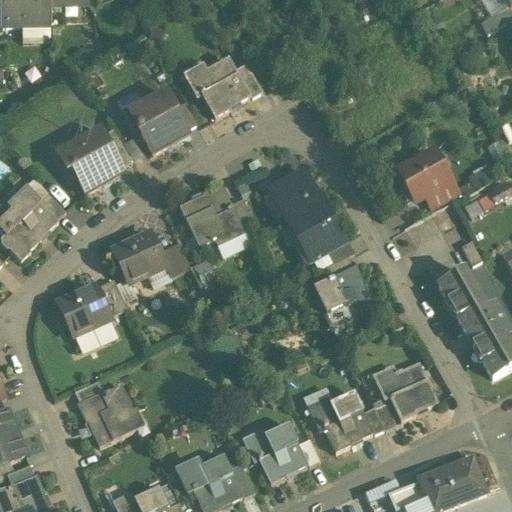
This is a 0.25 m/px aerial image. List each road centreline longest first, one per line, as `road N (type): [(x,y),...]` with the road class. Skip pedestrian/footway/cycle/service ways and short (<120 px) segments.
road 1 (residential): [(86,511),(25,360),(18,321),(94,232),(183,171),(298,120),(489,436)]
road 2 (residential): [(489,436),(336,511)]
